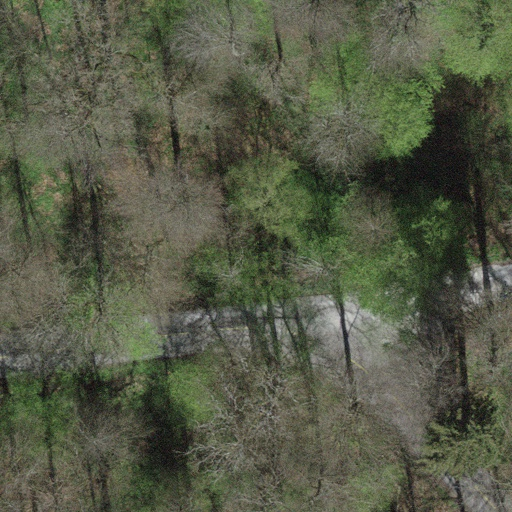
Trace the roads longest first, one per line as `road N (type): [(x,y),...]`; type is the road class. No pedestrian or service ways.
road 1 (unclassified): [(0,357),(308,319)]
road 2 (track): [(308,319),(498,511)]
road 3 (track): [(308,319),(511,281)]
